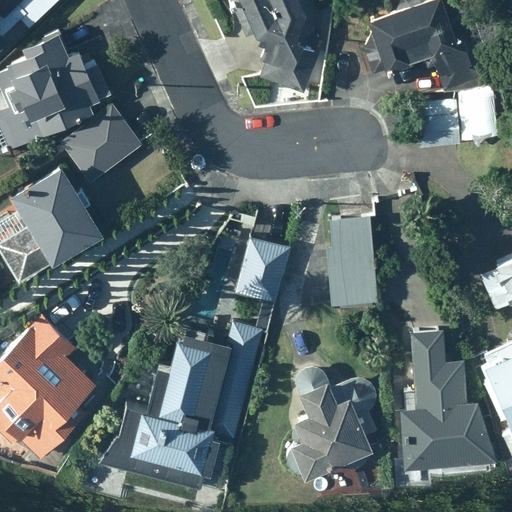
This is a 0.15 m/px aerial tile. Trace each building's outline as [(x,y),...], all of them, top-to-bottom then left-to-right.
[(0,0),(0,39),(4,36),(0,30),(0,23),(14,10),(23,19),(27,15),(31,18),(50,0),(0,0)] [(235,0),(250,31),(255,33),(251,49),(262,52),(255,71),(299,90),(318,46),(309,42),(315,29),(307,26),(316,4),(314,0),(235,0)] [(373,0),(359,5),(369,33),(358,37),(367,65),(401,53),(400,50),(415,45),(417,52),(428,49),(438,82),(481,68),(455,0),(373,0)] [(0,97),(0,143),(87,105),(82,94),(104,84),(91,54),(78,60),(70,40),(61,44),(58,39),(62,38),(53,18),(31,29),(33,34),(23,38),(26,44),(14,50),(11,44),(0,49),(0,55),(0,56),(0,90),(3,96),(0,97)] [(411,99),(414,140),(491,134),(488,88),(453,91),(453,95),(411,99)] [(138,140),(107,102),(59,140),(90,178),(138,140)] [(0,231),(0,252),(15,276),(94,223),(77,198),(83,194),(74,181),(70,183),(49,153),(0,180),(0,182),(13,205),(0,212),(0,231),(0,232),(0,231)] [(372,294),(366,208),(323,211),(325,238),(321,238),(326,299),(372,294)] [(295,242),(247,232),(233,295),(281,306),(295,242)] [(491,262),(478,269),(494,304),(511,295),(511,244),(488,255),(491,262)] [(71,359),(59,347),(69,337),(36,305),(0,341),(0,427),(9,436),(15,430),(36,451),(80,405),(70,395),(89,375),(71,359)] [(390,393),(394,459),(490,453),(472,390),(460,391),(458,345),(439,346),(437,311),(399,313),(403,392),(390,393)] [(118,390),(104,450),(216,479),(228,432),(200,425),(224,331),(170,317),(159,357),(147,354),(136,395),(118,390)] [(498,425),(510,454),(511,452),(511,328),(475,344),(507,421),(498,425)] [(320,367),(319,365),(318,363),(316,361),(313,360),(311,359),(309,358),(306,358),(304,358),(302,359),(300,359),(298,361),(296,362),(294,365),(293,367),(292,369),(292,371),(292,373),(292,376),(293,378),(289,379),(298,402),(283,409),(291,428),(281,432),(285,441),(283,443),(282,445),(281,446),(280,449),(280,451),(280,453),(281,455),(281,458),(282,459),(284,461),(286,462),(288,464),(290,464),(292,464),(294,464),(295,467),(336,450),(337,453),(338,455),(340,456),(342,458),(344,459),(347,459),(349,460),(351,460),(354,459),(356,458),(358,457),(360,455),(362,454),(363,452),(364,449),(364,447),(364,444),(364,442),(363,440),(364,439),(360,428),(372,423),(364,405),(367,404),(369,401),(371,399),(373,396),(374,393),(374,390),(374,387),(374,384),(373,381),(371,379),(369,376),(367,374),(364,373),(361,371),(358,370),(356,370),(353,370),(350,371),(347,372),(344,374),(326,381),(320,367)]
